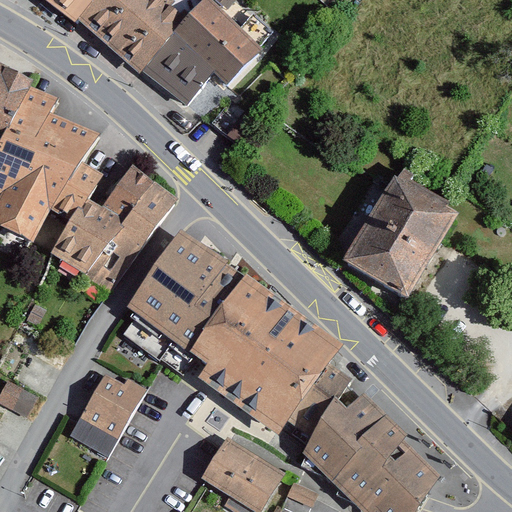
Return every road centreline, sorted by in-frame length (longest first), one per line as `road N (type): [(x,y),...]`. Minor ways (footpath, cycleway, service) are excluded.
road 1 (secondary): [(511,487),(208,187)]
road 2 (unclassified): [(0,511),(94,335),(208,187)]
road 3 (secondary): [(208,187),(144,121),(0,21)]
